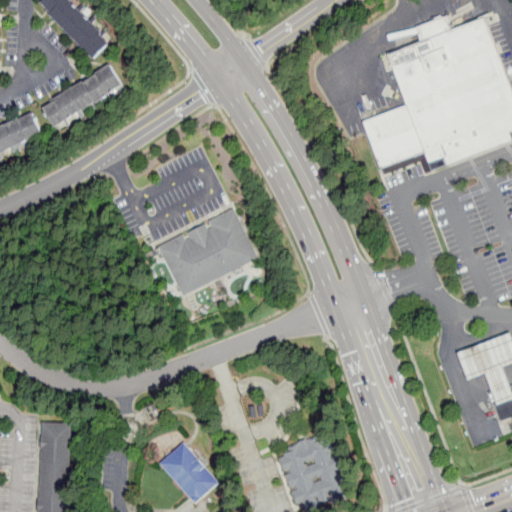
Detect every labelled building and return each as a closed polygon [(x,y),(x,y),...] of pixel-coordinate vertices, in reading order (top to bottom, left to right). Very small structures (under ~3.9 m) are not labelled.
[(71,0),(41,0),(39,2),(94,61),(112,44),(71,0)] [(511,83),(486,17),(390,53),(408,104),(365,119),(382,168),(426,152),(433,171),(511,141),(511,83)] [(125,87),(111,65),(42,107),(56,129),(125,87)] [(0,155),(44,135),(33,112),(0,127),(0,155)] [(187,298),(265,258),(241,207),(158,250),(187,298)] [(456,353),(467,382),(486,375),(503,422),(511,417),(511,388),(504,365),(511,362),(511,341),(509,333),(456,353)] [(69,511),(73,423),(41,421),(37,511),(69,511)] [(332,433),(279,449),(297,511),(305,511),(351,499),(332,433)] [(161,462),(193,505),(220,485),(187,442),(161,462)]
